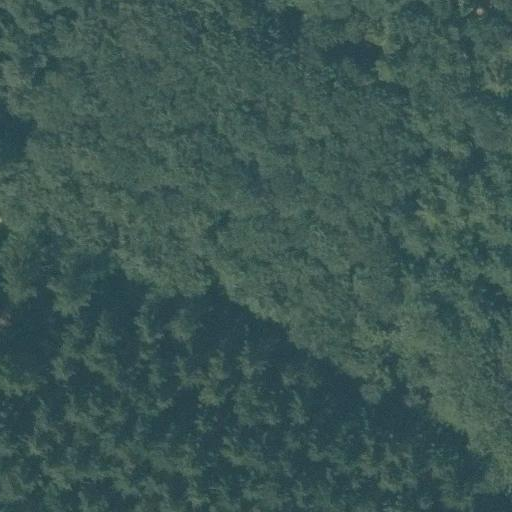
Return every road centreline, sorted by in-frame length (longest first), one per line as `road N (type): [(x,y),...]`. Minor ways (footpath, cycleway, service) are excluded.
road 1 (track): [(5,172),(172,225),(347,318),(511,447)]
road 2 (track): [(72,0),(5,172)]
